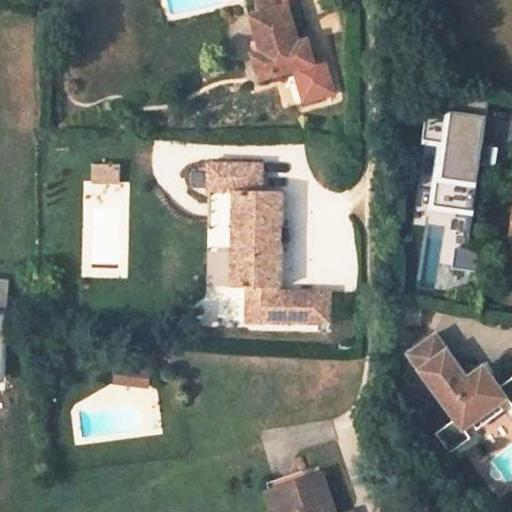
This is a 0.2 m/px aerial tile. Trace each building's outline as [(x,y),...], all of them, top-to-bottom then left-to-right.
[(297,0),(264,0),(268,12),(255,16),(265,52),(257,54),(264,78),(317,64),(311,40),(300,43),(290,7),(299,5),(297,0)] [(429,107),(423,144),(439,147),(430,209),(475,216),(482,165),(497,167),(500,146),(493,145),(493,148),(485,147),(491,101),(456,96),(454,111),(429,107)] [(318,322),(318,290),(282,289),(281,287),(285,286),(287,190),(266,190),(267,162),(212,161),(210,285),(222,285),(221,320),(318,322)] [(481,250),(456,247),(454,268),(479,270),(481,250)] [(0,377),(10,378),(11,277),(0,276),(0,377)] [(334,323),(335,290),(318,290),(318,322),(334,323)] [(421,322),(421,306),(393,306),(393,321),(421,322)] [(470,427),(511,397),(511,380),(505,385),(489,363),(472,375),(441,332),(412,353),(457,418),(439,430),(453,450),(475,435),(470,427)] [(150,384),(152,369),(120,365),(118,380),(150,384)] [(336,511),(323,472),(270,489),(277,511),(336,511)]
